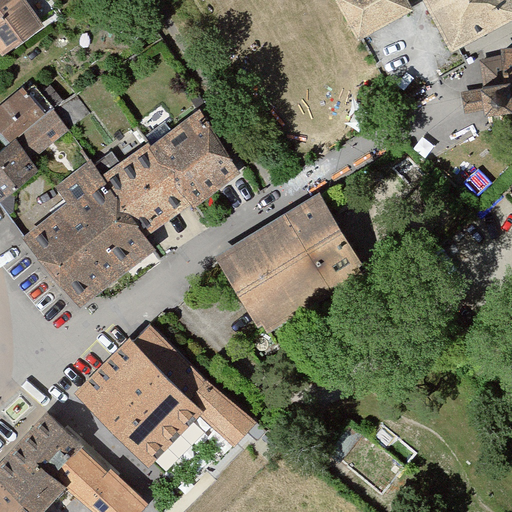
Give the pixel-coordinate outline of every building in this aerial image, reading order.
[(47,24),(28,0),(0,0),(0,55),(3,59),(47,24)] [(410,0),(338,0),(360,40),(415,10),(410,0)] [(511,0),(428,0),(455,47),(511,15),(511,0)] [(511,47),(501,48),(506,123),(511,122),(511,47)] [(67,127),(30,82),(0,106),(0,135),(8,145),(0,151),(0,197),(37,167),(29,157),(67,127)] [(72,204),(25,237),(78,310),(161,251),(150,236),(189,209),(193,216),(247,177),(202,115),(105,185),(91,166),(60,188),(72,204)] [(325,194),(218,256),(264,335),(371,273),(325,194)] [(265,419),(149,315),(79,393),(153,459),(198,409),(240,447),(265,419)] [(158,511),(160,510),(50,409),(0,463),(0,511),(41,511),(42,511),(64,488),(89,511),(158,511)]
